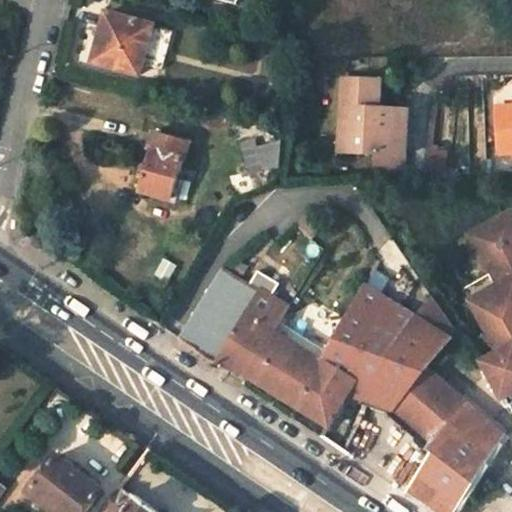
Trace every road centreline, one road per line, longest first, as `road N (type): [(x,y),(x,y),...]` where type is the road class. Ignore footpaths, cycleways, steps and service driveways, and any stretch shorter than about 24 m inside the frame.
road 1 (primary): [(363,511),(0,264)]
road 2 (primary): [(0,279),(299,485)]
road 3 (residential): [(0,185),(48,0)]
